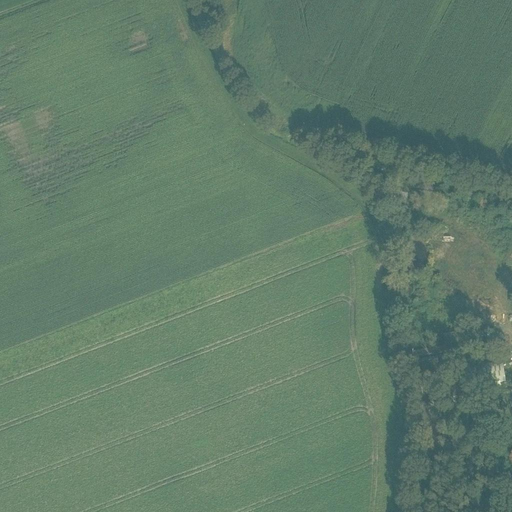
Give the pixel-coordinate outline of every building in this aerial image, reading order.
[(385,175),(387,171),(362,162),(361,166),(385,175)] [(377,186),(380,183),(360,166),(358,169),(377,186)] [(435,192),(437,182),(408,178),(407,188),(435,192)] [(388,201),(394,193),(385,185),(379,192),(388,201)] [(407,205),(408,195),(395,193),(391,202),(407,205)] [(456,355),(476,352),(472,331),(443,336),(445,348),(413,353),(415,364),(421,363),(457,357),(456,355)] [(503,360),(493,361),(493,359),(457,363),(457,367),(459,367),(459,374),(423,381),(423,386),(460,379),(461,387),(506,383),(503,360)]
